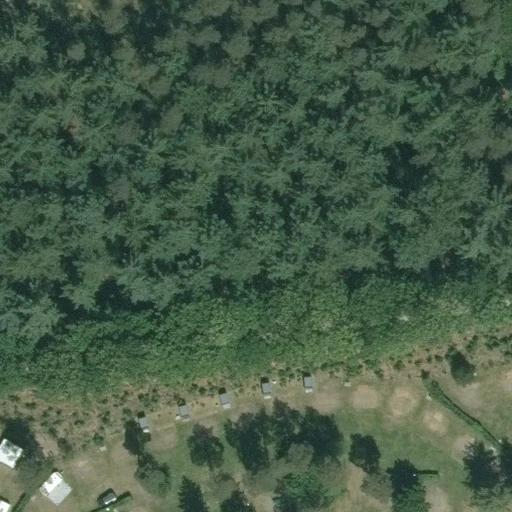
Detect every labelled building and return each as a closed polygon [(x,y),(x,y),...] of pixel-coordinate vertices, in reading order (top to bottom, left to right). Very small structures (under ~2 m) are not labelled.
[(511,384),(496,385),(497,403),(511,402),(511,384)] [(463,390),(453,403),(462,411),(472,398),(463,390)] [(397,430),(418,434),(425,404),(404,399),(397,430)] [(264,411),(271,428),(293,418),(285,402),(264,411)] [(441,434),(455,444),(466,429),(452,418),(441,434)] [(194,437),(211,433),(208,422),(191,426),(194,437)] [(157,435),(161,454),(180,450),(176,431),(157,435)] [(478,439),(461,462),(475,472),(492,449),(478,439)] [(126,447),(113,451),(119,470),(132,465),(126,447)] [(10,450),(2,456),(13,472),(21,466),(10,450)] [(77,462),(82,482),(101,477),(97,458),(77,462)] [(44,500),(64,510),(72,493),(53,483),(44,500)] [(412,511),(414,491),(388,489),(385,511),(412,511)] [(0,498),(0,511),(18,511),(21,503),(0,498)]
